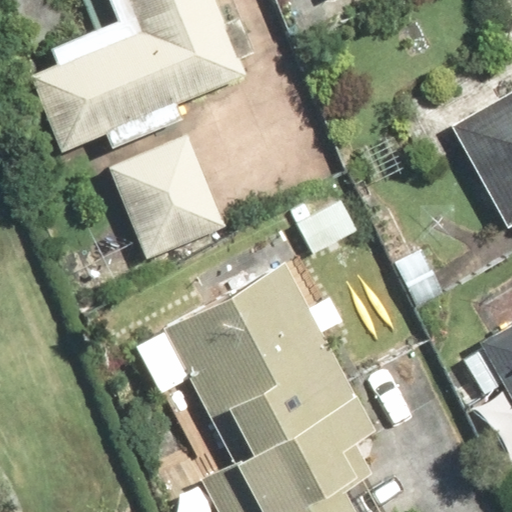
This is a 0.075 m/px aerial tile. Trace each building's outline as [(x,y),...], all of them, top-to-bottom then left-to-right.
[(33,73),(61,146),(247,76),(218,0),(119,0),(133,36),(33,73)] [(511,87),(442,126),(499,229),(511,221),(511,87)] [(181,135),(99,169),(137,261),(219,227),(181,135)] [(315,253),(360,230),(345,201),(300,224),(315,253)] [(446,294),(421,250),(396,265),(421,308),(446,294)] [(380,430),(284,263),(165,331),(238,457),(197,481),(215,511),(384,511),(365,479),(376,473),(358,442),(380,430)] [(511,319),(470,343),(511,416),(511,319)]
